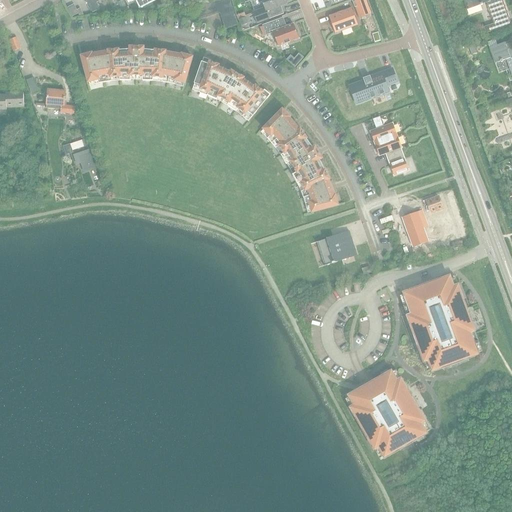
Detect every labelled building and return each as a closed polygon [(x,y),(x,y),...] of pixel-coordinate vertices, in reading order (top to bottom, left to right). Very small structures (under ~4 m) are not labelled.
[(88,0),(86,1),(92,13),(100,9),(97,3),(100,1),(99,0),(88,0)] [(228,0),(220,0),(195,8),(199,19),(221,12),(226,28),(237,24),(228,0)] [(261,0),(264,8),(252,12),(257,24),(269,19),(283,14),(281,7),(286,4),(284,0),(261,0)] [(365,0),(352,0),(359,18),(370,14),(365,0)] [(463,0),(467,10),(486,4),(493,24),(487,26),(489,33),(511,25),(509,19),(502,0),(463,0)] [(351,8),(329,17),(335,33),(357,25),(351,8)] [(293,24),(273,32),(278,47),(299,39),(293,24)] [(13,51),(21,48),(17,37),(9,40),(13,51)] [(511,77),(511,45),(510,41),(497,46),(495,40),(487,43),(495,64),(506,60),(511,77)] [(130,50),(119,51),(119,50),(108,51),(108,52),(92,55),(92,53),(81,56),(88,83),(97,80),(98,84),(111,82),(111,78),(120,77),(120,81),(130,81),(131,76),(142,76),(142,81),(153,81),(153,77),(162,78),(161,82),(174,85),(175,81),(185,84),(192,57),(182,54),(181,55),(165,52),(166,51),(155,50),(155,51),(144,50),(144,47),(130,47),(130,50)] [(231,71),(231,73),(218,67),(219,66),(210,63),(211,60),(203,57),(201,63),(202,63),(195,83),(194,83),(192,90),(200,93),(201,90),(208,92),(207,96),(217,100),(219,97),(229,103),(227,106),(236,112),(238,109),(244,114),(242,117),(248,122),(253,116),(267,99),(270,95),(264,90),(262,92),(255,86),(254,87),(243,80),(244,78),(231,71)] [(364,81),(350,86),(357,104),(388,92),(386,87),(397,83),(392,69),(380,73),(381,75),(371,79),(370,76),(363,78),(364,81)] [(74,114),(75,107),(64,105),(66,92),(56,91),(57,90),(51,90),(48,90),(46,108),(61,110),(61,113),(74,114)] [(0,109),(6,109),(6,107),(24,107),(23,93),(6,94),(6,96),(0,96),(0,109)] [(300,130),(299,130),(289,118),(290,117),(282,110),(263,129),(270,136),(267,139),(276,149),(279,146),(284,154),(281,156),(286,165),(290,162),(296,172),(292,175),(297,184),(300,182),(304,190),(301,192),(305,204),(309,203),(311,213),(338,206),(335,195),(334,195),(328,180),(329,180),(325,170),(324,170),(319,160),(322,159),(315,147),(312,148),(306,139),(307,139),(300,130)] [(392,125),(371,132),(375,144),(396,136),(392,125)] [(396,136),(375,144),(379,155),(386,152),(391,165),(404,160),(399,148),(400,147),(396,136)] [(81,140),(70,144),(73,150),(84,146),(81,140)] [(87,151),(74,156),(77,164),(81,163),(84,170),(89,168),(90,170),(95,168),(88,150),(86,150),(87,151)] [(391,165),(390,165),(394,176),(408,171),(404,160),(391,165)] [(439,197),(426,202),(431,213),(443,209),(439,197)] [(422,210),(402,218),(413,248),(428,242),(423,228),(428,227),(422,210)] [(341,234),(316,242),(324,266),(349,258),(349,257),(357,255),(352,239),(344,241),(341,234)] [(453,288),(450,277),(404,294),(412,315),(408,317),(424,362),(429,360),(432,371),(478,355),(470,333),(474,331),(458,286),(453,288)] [(355,406),(351,408),(375,450),(379,448),(385,458),(426,434),(421,424),(425,421),(401,380),(397,382),(391,372),(349,396),(355,406)]
